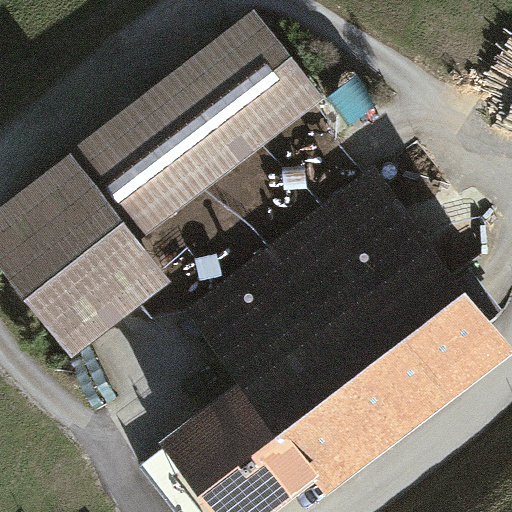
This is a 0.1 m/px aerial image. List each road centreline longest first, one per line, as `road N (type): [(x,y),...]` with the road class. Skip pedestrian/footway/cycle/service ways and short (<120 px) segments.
road 1 (track): [(277,0),(511,147)]
road 2 (track): [(0,140),(195,0)]
road 3 (track): [(511,370),(508,382),(331,511)]
road 4 (track): [(147,511),(99,448),(0,354)]
